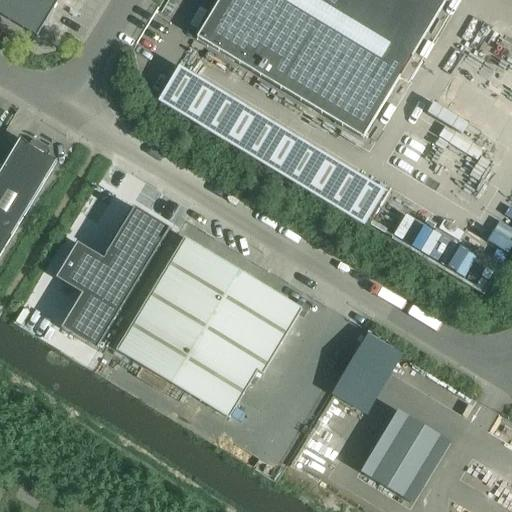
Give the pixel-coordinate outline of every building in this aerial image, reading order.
[(0,0),(0,15),(37,38),(56,8),(43,0),(0,0)] [(220,0),(197,40),(363,140),(447,0),(220,0)] [(0,257),(57,162),(47,158),(29,148),(21,140),(0,174),(0,257)] [(157,223),(135,209),(106,257),(104,261),(95,255),(78,245),(56,281),(82,296),(61,331),(97,352),(170,231),(157,223)] [(211,255),(184,239),(116,352),(229,420),(258,373),(263,376),(302,311),(277,295),(211,255)]
